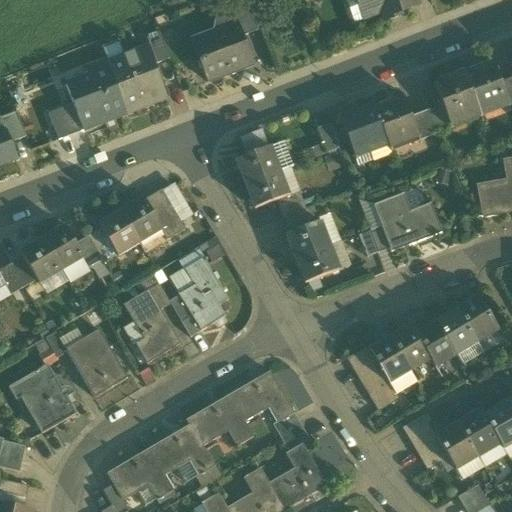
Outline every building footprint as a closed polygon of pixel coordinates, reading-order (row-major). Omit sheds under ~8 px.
[(339,0),(349,24),(364,19),(356,0),(339,0)] [(384,19),(390,22),(397,19),(399,14),(417,7),(414,0),(356,0),(364,19),(381,12),(384,19)] [(238,24),(243,38),(258,32),(248,8),(232,14),(236,24),(238,24)] [(199,62),(208,84),(254,66),(243,38),(238,24),(236,24),(197,39),(205,60),(199,62)] [(148,40),(157,65),(168,61),(158,36),(148,40)] [(101,49),(107,63),(107,64),(125,57),(119,42),(101,49)] [(125,57),(107,64),(127,115),(167,100),(148,49),(125,57)] [(127,116),(127,115),(107,64),(107,63),(86,71),(90,82),(69,90),(67,87),(66,87),(73,106),(83,132),(83,133),(127,116)] [(493,67),(465,78),(479,114),(479,115),(508,104),(500,83),(493,67)] [(451,124),(479,114),(465,78),(464,75),(434,87),(442,108),(449,125),(451,124)] [(509,108),(511,107),(511,78),(500,83),(508,104),(509,108)] [(405,101),(375,112),(389,149),(416,139),(419,138),(412,119),(405,101)] [(83,132),(73,106),(49,115),(59,141),(83,132)] [(442,108),(427,113),(436,137),(453,131),(451,124),(449,125),(442,108)] [(391,154),(389,149),(375,112),(374,110),(341,122),(349,145),(358,168),(392,155),(391,154)] [(418,144),(436,137),(427,113),(412,119),(419,138),(416,139),(418,144)] [(6,132),(11,144),(26,138),(16,114),(0,120),(5,133),(6,132)] [(341,122),(329,126),(338,149),(349,145),(341,122)] [(339,151),(338,149),(329,126),(317,129),(327,155),(339,151)] [(262,131),(239,139),(246,158),(269,150),(262,131)] [(6,132),(5,133),(0,134),(0,166),(17,160),(11,144),(6,132)] [(389,149),(391,154),(418,144),(416,139),(389,149)] [(270,149),(279,174),(291,169),(293,169),(283,144),(270,149)] [(236,162),(245,187),(279,174),(270,149),(269,150),(246,158),(236,162)] [(340,154),(324,160),(329,175),(346,169),(340,154)] [(477,188),(483,219),(511,213),(511,162),(498,164),(502,184),(477,188)] [(288,197),(298,193),(299,193),(291,169),(279,174),(288,197)] [(439,171),(435,185),(447,189),(452,174),(439,171)] [(288,197),(279,174),(245,187),(254,211),(277,202),(288,198),(288,197)] [(174,186),(162,193),(173,212),(184,206),(188,213),(177,219),(180,224),(193,217),(174,186)] [(410,213),(425,207),(418,190),(404,196),(410,213)] [(161,233),(166,243),(185,232),(180,224),(177,219),(173,212),(162,193),(161,192),(144,202),(162,232),(161,233)] [(277,202),(283,219),(305,211),(298,193),(288,197),(288,198),(277,202)] [(391,249),(393,253),(441,235),(430,205),(425,207),(410,213),(404,196),(375,207),(383,228),(391,249)] [(144,201),(121,214),(139,245),(161,233),(162,232),(144,202),(144,201)] [(383,228),(375,207),(358,201),(370,233),(383,228)] [(173,212),(177,219),(188,213),(184,206),(173,212)] [(312,226),(305,211),(283,219),(289,235),(312,226)] [(117,258),(139,245),(121,214),(99,227),(101,231),(117,258)] [(329,249),(341,244),(330,215),(317,220),(319,223),(329,249)] [(285,237),(294,262),(329,249),(319,223),(312,226),(289,235),(285,237)] [(383,228),(370,233),(378,254),(391,249),(383,228)] [(65,229),(43,242),(61,273),(82,261),(83,260),(75,246),(65,229)] [(101,231),(88,239),(104,265),(117,258),(101,231)] [(366,259),(378,254),(370,233),(358,238),(366,259)] [(89,274),(104,265),(88,239),(75,246),(83,260),(82,261),(89,274)] [(224,257),(214,240),(202,247),(212,265),(224,257)] [(41,286),(61,273),(43,242),(20,255),(22,259),(37,283),(39,287),(41,286)] [(329,249),(338,273),(350,268),(341,244),(329,249)] [(338,273),(329,249),(294,262),(303,286),(338,273)] [(178,264),(183,273),(185,272),(203,261),(205,260),(199,252),(178,264)] [(22,259),(10,266),(24,291),(37,283),(22,259)] [(192,318),(201,334),(225,319),(219,308),(211,295),(220,290),(203,261),(185,272),(194,288),(179,297),(192,318)] [(10,299),(24,291),(10,266),(0,271),(0,279),(5,287),(3,288),(10,299)] [(194,288),(185,272),(183,273),(170,281),(179,297),(194,288)] [(61,273),(41,286),(47,297),(68,285),(61,273)] [(148,294),(160,313),(170,307),(169,304),(159,287),(148,294)] [(0,304),(10,299),(3,288),(0,290),(0,304)] [(211,295),(219,308),(228,302),(220,290),(211,295)] [(136,349),(147,367),(180,347),(160,313),(148,294),(124,308),(134,324),(145,343),(136,349)] [(201,334),(192,318),(179,297),(169,304),(170,307),(181,325),(190,340),(201,334)] [(478,298),(457,311),(477,345),(498,332),(478,298)] [(457,311),(436,324),(456,357),(477,345),(457,311)] [(134,350),(136,349),(145,343),(134,324),(123,331),(134,350)] [(436,324),(416,336),(431,361),(436,370),(456,357),(436,324)] [(411,328),(390,340),(410,373),(431,361),(416,336),(411,328)] [(66,350),(83,340),(77,330),(60,341),(66,350)] [(67,353),(93,397),(126,378),(98,331),(83,340),(66,350),(67,353)] [(498,332),(477,345),(483,356),(505,343),(498,332)] [(50,350),(56,360),(67,353),(66,350),(60,341),(56,333),(51,336),(45,340),(50,350)] [(389,386),(410,373),(390,340),(369,353),(373,359),(379,369),(385,380),(389,386)] [(463,368),(483,356),(477,345),(456,357),(463,368)] [(11,348),(0,354),(0,361),(2,365),(16,357),(11,348)] [(45,368),(47,367),(48,368),(58,363),(56,360),(50,350),(38,357),(45,368)] [(347,361),(353,371),(373,359),(369,353),(367,350),(347,361)] [(353,371),(359,381),(379,369),(373,359),(353,371)] [(14,387),(42,436),(76,416),(48,368),(47,367),(45,368),(14,387)] [(359,381),(365,391),(385,380),(379,369),(359,381)] [(391,390),(396,397),(417,384),(410,373),(389,386),(391,390)] [(228,398),(229,400),(244,424),(268,410),(276,423),(277,425),(294,415),(270,374),(228,398)] [(365,391),(372,402),(391,390),(389,386),(385,380),(365,391)] [(396,397),(391,390),(372,402),(378,412),(398,400),(396,397)] [(252,439),(244,424),(229,400),(215,408),(214,406),(187,422),(191,429),(202,448),(227,433),(236,448),(252,439)] [(511,415),(505,404),(483,417),(500,445),(503,451),(511,445),(511,415)] [(480,413),(458,426),(477,459),(500,445),(483,417),(480,413)] [(272,426),(278,436),(299,424),(294,415),(277,425),(276,423),(272,426)] [(401,431),(407,441),(428,428),(422,418),(401,431)] [(278,436),(283,444),(304,432),(299,424),(278,436)] [(455,472),(477,459),(458,426),(435,440),(441,449),(447,459),(455,472)] [(407,441),(413,451),(434,439),(428,428),(407,441)] [(214,468),(202,448),(191,429),(176,437),(175,436),(148,451),(149,453),(164,478),(177,470),(189,463),(198,477),(198,478),(214,468)] [(311,445),(304,432),(283,444),(288,454),(303,446),(305,449),(311,445)] [(413,451),(419,462),(441,449),(435,440),(434,439),(413,451)] [(0,469),(17,474),(23,448),(0,442),(0,469)] [(484,470),(507,457),(503,451),(500,445),(477,459),(484,470)] [(511,445),(503,451),(507,457),(511,465),(511,464),(511,445)] [(295,470),(268,486),(283,511),(312,495),(311,494),(319,489),(320,491),(327,487),(305,449),(303,446),(288,454),(286,456),(295,470)] [(447,459),(441,449),(419,462),(425,472),(447,459)] [(173,493),(164,478),(149,453),(135,462),(134,460),(107,476),(113,486),(122,502),(123,502),(136,494),(148,487),(156,501),(157,502),(173,493)] [(462,484),(484,470),(477,459),(455,472),(462,484)] [(195,479),(198,477),(189,463),(177,470),(185,485),(195,479)] [(198,477),(195,479),(201,490),(220,479),(214,468),(198,478),(198,477)] [(280,511),(283,511),(268,486),(260,471),(244,480),(253,495),(226,511),(280,511)] [(0,484),(0,494),(25,500),(28,488),(1,482),(0,484)] [(103,492),(112,508),(114,511),(120,511),(126,508),(123,502),(122,502),(113,486),(103,492)] [(144,508),(156,501),(148,487),(136,494),(144,508)] [(457,500),(463,510),(484,497),(478,487),(457,500)] [(25,500),(0,494),(0,506),(22,511),(25,500)] [(226,511),(217,496),(202,505),(203,506),(206,511),(226,511)] [(463,510),(464,511),(483,511),(490,508),(484,497),(463,510)]
